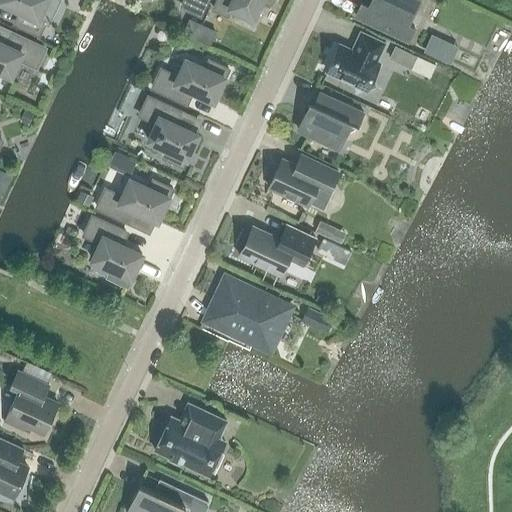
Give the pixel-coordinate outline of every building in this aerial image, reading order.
[(0,0),(0,2),(20,12),(15,24),(38,34),(43,24),(47,26),(58,0),(0,0)] [(184,0),(181,6),(200,15),(206,0),(184,0)] [(217,0),(214,9),(227,15),(230,9),(253,20),(262,0),(269,3),(271,0),(217,0)] [(407,23),(417,0),(371,0),(369,6),(362,2),(356,16),(407,41),(414,27),(407,23)] [(194,39),(201,25),(188,18),(181,33),(194,39)] [(201,25),(194,39),(208,46),(215,31),(201,25)] [(376,86),(372,77),(379,63),(376,62),(384,43),(360,32),(351,50),(340,45),(327,71),(353,83),(356,93),(376,86)] [(36,67),(44,48),(11,33),(5,45),(0,42),(0,71),(11,77),(19,59),(36,67)] [(389,62),(409,71),(416,57),(396,48),(389,62)] [(229,69),(221,66),(221,67),(209,61),(205,68),(186,59),(177,77),(161,69),(152,88),(186,103),(192,92),(213,102),(221,85),(229,69)] [(357,125),(363,112),(319,92),(314,105),(308,102),(308,104),(309,104),(298,129),(339,148),(350,123),(358,127),(359,126),(357,125)] [(190,151),(198,135),(176,125),(182,113),(148,97),(140,115),(156,123),(148,141),(167,150),(164,157),(176,163),(176,164),(183,167),(190,151)] [(25,110),(20,121),(29,125),(34,114),(25,110)] [(332,189),(330,188),(338,172),(309,158),(304,169),(282,159),(268,188),(307,206),(308,203),(322,210),(332,189)] [(0,198),(2,200),(13,169),(0,165),(0,198)] [(165,205),(173,189),(165,186),(153,181),(149,188),(130,179),(122,197),(105,189),(96,207),(130,223),(136,211),(157,221),(165,205)] [(89,207),(94,197),(81,190),(76,201),(89,207)] [(134,271),(142,254),(120,244),(126,232),(92,217),(84,235),(100,243),(92,260),(111,270),(108,277),(120,283),(127,287),(135,271),(134,271)] [(329,238),(334,227),(320,220),(314,232),(329,238)] [(302,265),(315,238),(286,224),(279,239),(252,226),(250,232),(247,231),(241,239),(239,248),(242,249),(239,255),(280,275),(288,259),(302,265)] [(323,238),(318,250),(330,256),(336,244),(327,240),(323,238)] [(276,335),(289,308),(226,278),(207,319),(256,342),(259,347),(264,349),(269,349),(274,345),(276,341),(276,335)] [(332,319),(306,306),(300,320),(326,332),(332,319)] [(43,397),(49,385),(46,384),(51,373),(27,362),(22,373),(18,370),(11,384),(20,388),(4,422),(23,431),(26,425),(44,433),(58,404),(43,397)] [(182,464),(209,476),(225,442),(218,439),(226,421),(188,403),(180,420),(170,416),(154,451),(170,458),(170,461),(179,465),(182,464)] [(24,448),(0,437),(0,490),(14,497),(28,468),(17,463),(24,448)] [(139,484),(126,511),(182,511),(185,507),(189,509),(188,510),(191,511),(204,511),(208,504),(207,504),(208,501),(159,479),(153,491),(139,484)]
